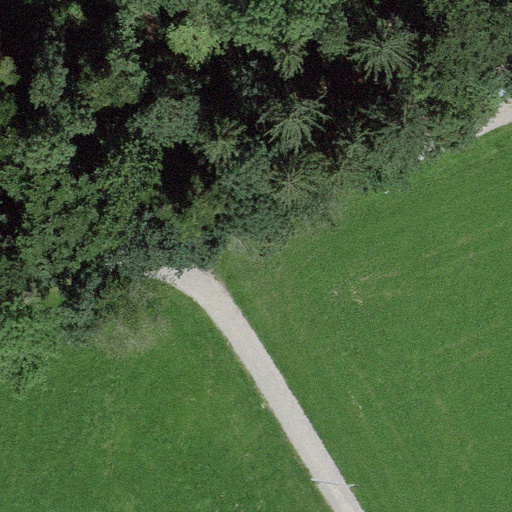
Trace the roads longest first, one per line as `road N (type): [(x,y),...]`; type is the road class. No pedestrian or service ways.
road 1 (track): [(511,110),(137,254)]
road 2 (track): [(137,254),(197,282),(234,325),(351,511)]
road 3 (track): [(137,254),(0,272)]
